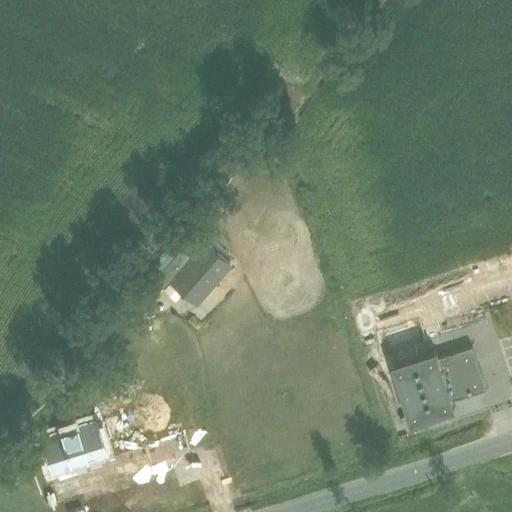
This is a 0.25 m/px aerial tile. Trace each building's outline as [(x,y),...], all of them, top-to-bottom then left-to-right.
[(154,263),(162,269),(182,247),(174,240),(154,263)] [(172,281),(195,300),(229,261),(207,242),(172,281)] [(182,248),(163,270),(160,273),(168,281),(191,255),(182,248)] [(408,279),(419,276),(414,256),(403,259),(408,279)] [(436,348),(393,362),(411,419),(454,405),(452,398),(487,387),(473,344),(438,355),(436,348)] [(91,416),(40,432),(50,465),(102,448),(98,435),(109,432),(103,414),(92,417),(91,416)]
